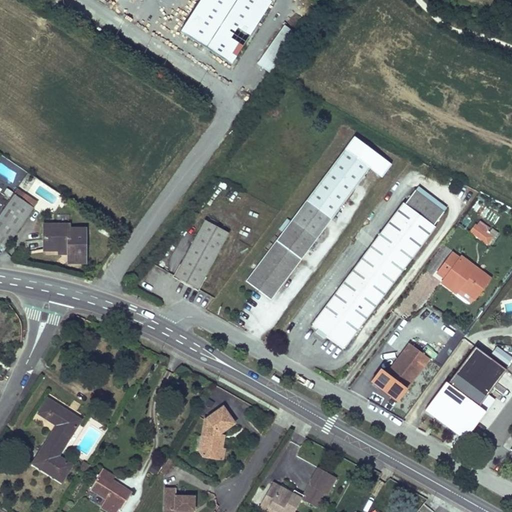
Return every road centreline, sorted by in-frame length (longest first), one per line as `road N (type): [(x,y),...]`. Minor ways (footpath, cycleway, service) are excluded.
road 1 (unknown): [(296,344),(342,360),(451,216),(455,199),(443,185),(403,183),(301,329)]
road 2 (tertiary): [(51,288),(170,331),(293,402)]
road 3 (tertiary): [(293,402),(484,511)]
road 4 (unknown): [(254,346),(363,195)]
road 5 (residential): [(0,405),(30,355),(51,288)]
